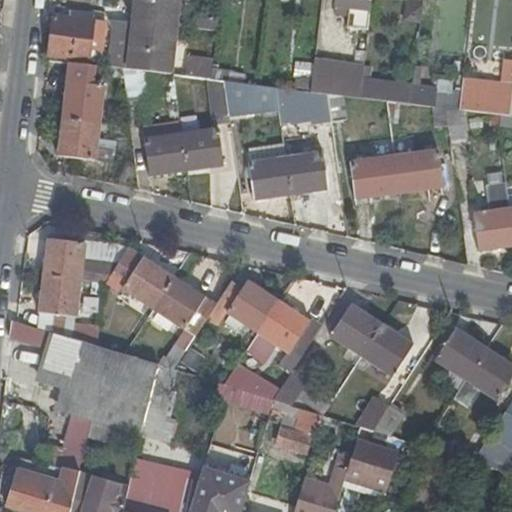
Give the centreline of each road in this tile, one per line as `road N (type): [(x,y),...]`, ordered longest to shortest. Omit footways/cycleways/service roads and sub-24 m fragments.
road 1 (residential): [(9,187),(511,303)]
road 2 (residential): [(9,187),(34,0)]
